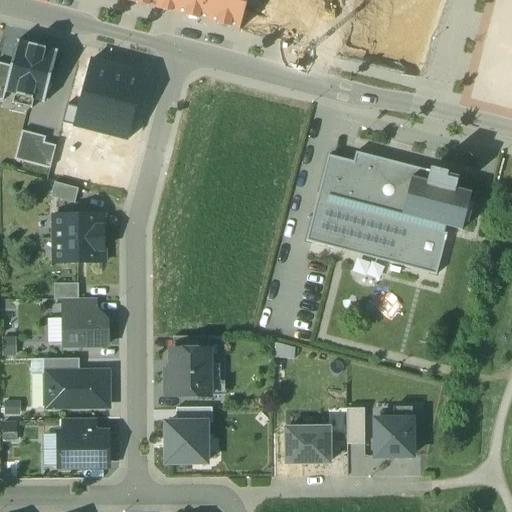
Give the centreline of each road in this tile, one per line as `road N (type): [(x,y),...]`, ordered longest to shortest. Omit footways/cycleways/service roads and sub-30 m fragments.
road 1 (residential): [(139,495),(134,227),(177,47)]
road 2 (residential): [(177,47),(511,134)]
road 3 (residential): [(230,493),(419,491)]
road 4 (residential): [(0,4),(177,47)]
road 5 (residential): [(0,497),(139,495)]
